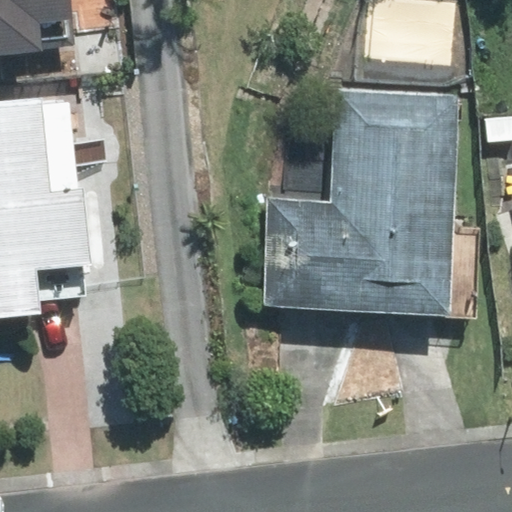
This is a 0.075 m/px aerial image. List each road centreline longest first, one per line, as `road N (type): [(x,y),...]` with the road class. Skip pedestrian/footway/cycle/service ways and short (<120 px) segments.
road 1 (unknown): [(208,511),(160,0)]
road 2 (residential): [(324,511),(511,489)]
